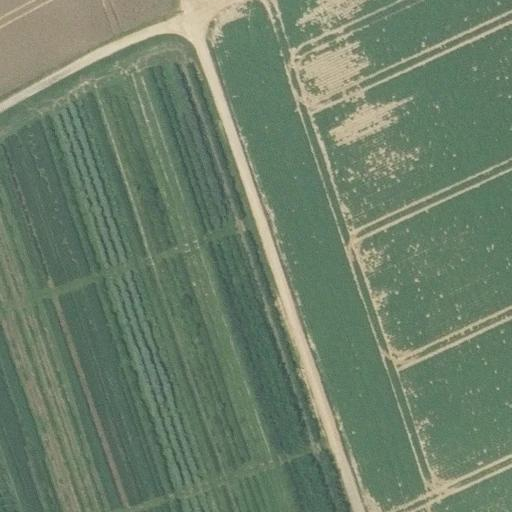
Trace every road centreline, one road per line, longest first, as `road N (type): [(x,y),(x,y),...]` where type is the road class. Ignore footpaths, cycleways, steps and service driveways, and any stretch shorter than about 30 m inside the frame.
road 1 (track): [(358,511),(185,0)]
road 2 (track): [(0,107),(71,66),(228,0)]
